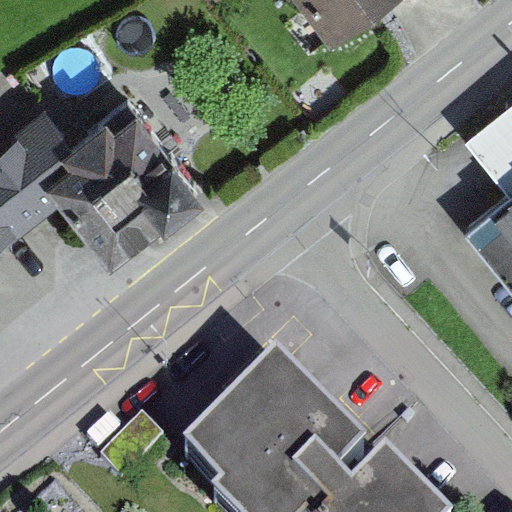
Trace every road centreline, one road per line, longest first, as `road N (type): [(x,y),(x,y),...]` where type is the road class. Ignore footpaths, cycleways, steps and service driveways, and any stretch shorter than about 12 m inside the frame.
road 1 (tertiary): [(0,435),(280,210)]
road 2 (residential): [(511,473),(280,210)]
road 3 (tertiary): [(280,210),(511,25)]
